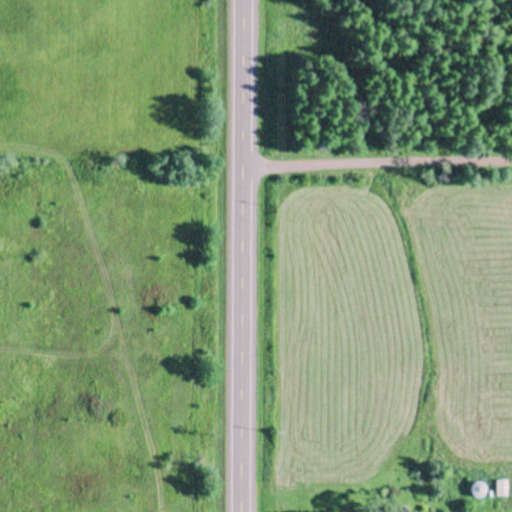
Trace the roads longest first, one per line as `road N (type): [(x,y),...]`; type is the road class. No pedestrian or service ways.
road 1 (primary): [(239,511),(241,0)]
road 2 (residential): [(511,164),(241,168)]
